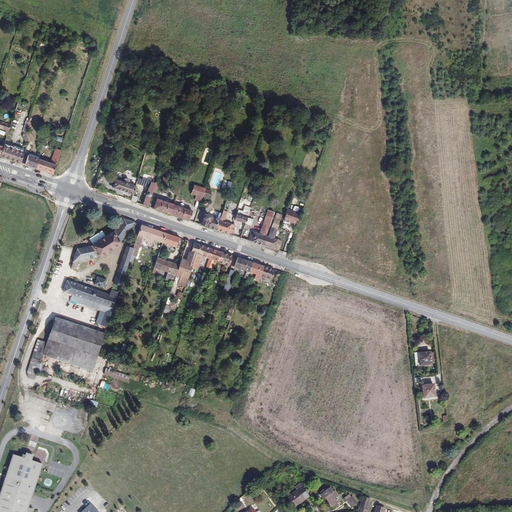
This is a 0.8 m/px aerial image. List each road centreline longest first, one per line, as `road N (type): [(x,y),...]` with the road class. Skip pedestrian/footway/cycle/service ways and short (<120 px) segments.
road 1 (primary): [(167,223),(511,341)]
road 2 (secondary): [(68,194),(0,400)]
road 3 (secondary): [(132,0),(71,187)]
road 4 (unclassified): [(511,407),(439,486),(430,511)]
